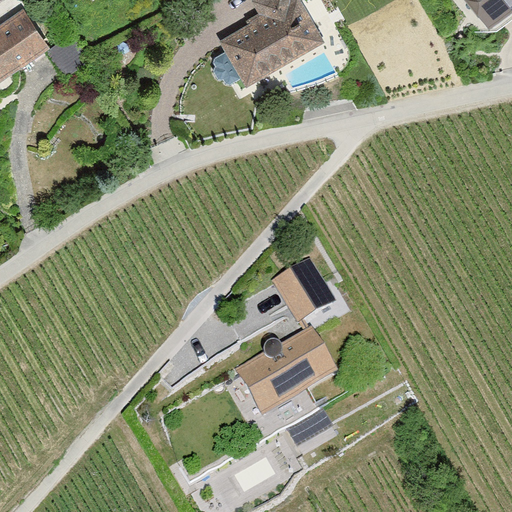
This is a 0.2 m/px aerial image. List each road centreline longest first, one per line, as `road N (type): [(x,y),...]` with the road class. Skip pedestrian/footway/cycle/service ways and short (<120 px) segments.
road 1 (residential): [(0,282),(168,170),(297,133),(511,90)]
road 2 (track): [(373,121),(25,511)]
